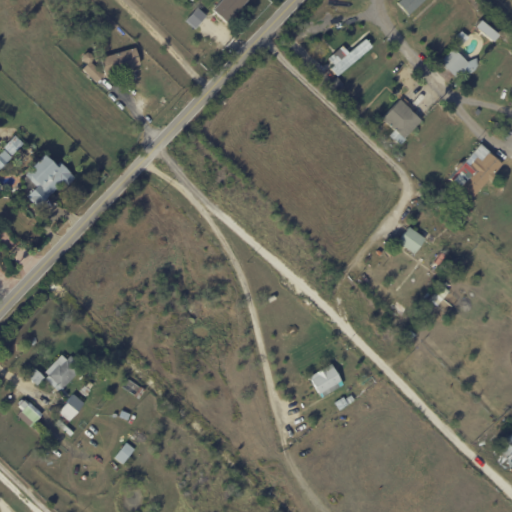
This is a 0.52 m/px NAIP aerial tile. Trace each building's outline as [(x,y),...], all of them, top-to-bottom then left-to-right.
[(238,0),(223,21),(206,7),(211,0),(238,0)] [(436,0),(414,20),(411,17),(410,18),(408,16),(409,15),(398,4),(402,0),(436,0)] [(205,15),(196,7),(184,20),(193,28),(205,15)] [(490,41),(496,34),(477,19),(472,26),(490,41)] [(228,31),(217,43),(208,35),(222,21),(230,29),(228,31)] [(467,36),(469,38),(459,49),(452,43),(462,31),(467,36)] [(372,46),(337,76),(331,68),(334,65),(328,58),(343,45),(349,53),(366,38),(372,46)] [(135,66),(105,75),(100,59),(135,48),(140,64),(135,66)] [(460,55),(469,64),(456,77),(440,62),(453,48),(460,55)] [(91,63),(104,75),(97,83),(82,70),(88,63),(84,63),(82,59),(84,55),(87,53),(91,55),(93,58),(92,62),(91,63)] [(327,87),(337,77),(343,84),(337,90),(336,89),(333,93),(327,87)] [(402,102),(412,110),(411,111),(422,120),(405,139),(406,140),(401,146),(394,140),(399,134),(382,119),(400,100),(402,102)] [(23,143),(12,155),(3,147),(15,135),(23,143)] [(0,153),(4,149),(12,157),(0,169),(0,153)] [(48,195),(44,199),(46,200),(42,204),(40,202),(36,206),(26,195),(36,185),(25,174),(28,171),(25,169),(43,151),(56,164),(60,161),(75,176),(64,187),(60,183),(58,185),(59,186),(56,189),(55,188),(54,190),(51,193),(51,192),(48,195)] [(404,158),(400,161),(393,154),(397,151),(404,158)] [(489,154),(501,165),(471,200),(458,189),(473,172),(467,167),(475,158),(481,163),(489,154)] [(441,209),(436,214),(427,205),(432,200),(441,209)] [(467,207),(472,211),(468,215),(464,211),(467,207)] [(461,225),(455,236),(444,229),(451,219),(461,225)] [(424,260),(415,254),(414,255),(398,244),(409,228),(442,251),(432,266),(424,260)] [(393,296),(397,299),(387,310),(372,296),(381,286),(393,296)] [(442,286),(450,292),(437,307),(429,301),(442,286)] [(398,301),(409,310),(403,317),(392,308),(398,301)] [(410,341),(405,336),(410,331),(415,336),(410,341)] [(70,355),(83,367),(63,388),(62,387),(58,391),(45,379),(49,375),(45,371),(61,354),(67,359),(70,355)] [(367,364),(374,372),(365,378),(359,371),(367,364)] [(37,385),(27,376),(34,368),(44,377),(37,385)] [(334,391),(322,399),(311,381),(319,376),(317,373),(324,369),(326,372),(333,368),(341,382),(338,384),(340,388),(334,391)] [(88,393),(86,396),(79,391),(84,385),(85,387),(89,382),(93,385),(89,389),(90,390),(88,393)] [(135,395),(140,386),(145,389),(139,399),(134,396),(135,395)] [(63,421),(65,418),(59,413),(73,394),(84,403),(70,421),(70,422),(68,425),(63,421)] [(29,402),(42,414),(31,426),(18,415),(22,410),(18,406),(23,399),(28,404),(29,402)] [(511,465),(497,447),(511,435),(511,465)] [(126,442),(134,449),(123,464),(114,457),(126,442)]
